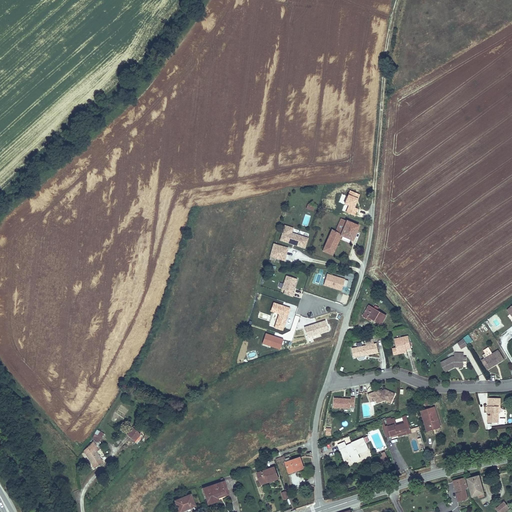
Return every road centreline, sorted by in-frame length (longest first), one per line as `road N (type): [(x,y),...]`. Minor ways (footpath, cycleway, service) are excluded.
road 1 (track): [(364,267),(384,48),(398,0)]
road 2 (track): [(182,0),(135,64),(0,191)]
road 3 (primary): [(511,457),(322,510)]
road 4 (residential): [(326,383),(392,374),(436,387),(511,386)]
road 5 (unclassified): [(322,510),(314,432),(326,383)]
road 6 (unclassified): [(326,383),(364,267)]
